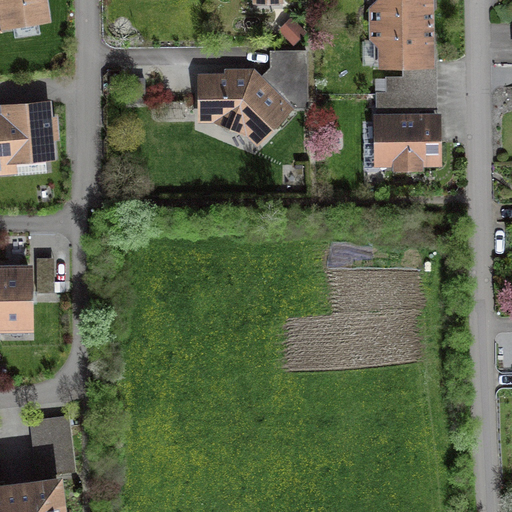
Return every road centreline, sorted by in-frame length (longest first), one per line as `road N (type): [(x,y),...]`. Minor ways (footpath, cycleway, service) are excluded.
road 1 (residential): [(480,0),(489,511)]
road 2 (residential): [(0,404),(53,399),(80,366),(82,0)]
